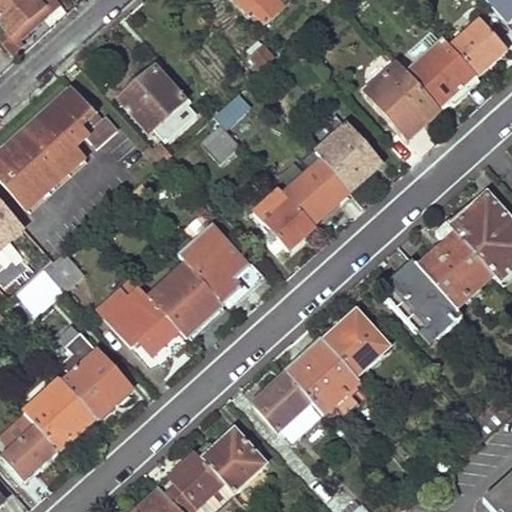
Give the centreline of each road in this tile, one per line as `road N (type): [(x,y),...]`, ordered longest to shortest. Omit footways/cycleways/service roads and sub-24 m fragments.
road 1 (residential): [(511,113),(65,511)]
road 2 (residential): [(0,104),(117,0)]
